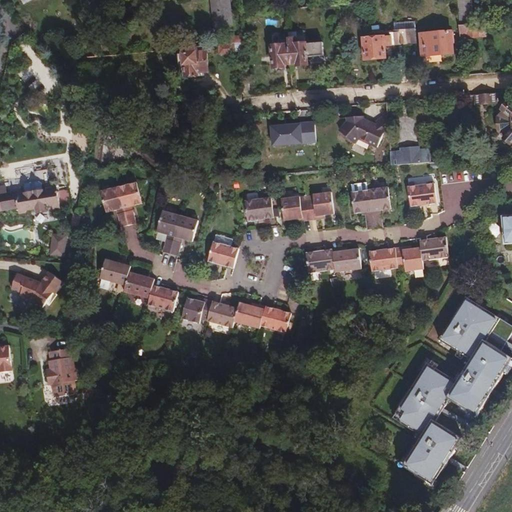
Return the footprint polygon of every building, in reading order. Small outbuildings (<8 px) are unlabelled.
[(230,31),(225,0),(209,0),(213,33),(230,31)] [(454,0),(455,12),(471,11),(469,0),(454,0)] [(455,12),(457,27),(472,26),(471,11),(455,12)] [(457,27),(458,40),(483,38),(482,25),(472,26),(457,27)] [(392,45),(402,44),(401,31),(391,32),(392,45)] [(401,31),(402,44),(411,44),(410,31),(401,31)] [(448,42),(447,35),(418,38),(419,56),(446,54),(445,42),(448,42)] [(388,48),(388,39),(361,41),(363,62),(383,60),(382,48),(388,48)] [(285,41),(286,66),(293,66),(293,68),(304,67),(304,60),(319,59),(318,45),(302,46),(302,40),(285,41)] [(280,67),(286,66),(285,41),(279,42),(277,42),(277,47),(269,48),(270,69),(281,69),(280,67)] [(230,55),(229,47),(219,47),(216,48),(216,55),(230,55)] [(204,49),(177,51),(178,69),(184,68),(185,80),(196,79),(196,75),(206,74),(204,49)] [(498,103),(497,94),(476,96),(477,105),(498,103)] [(511,109),(506,104),(501,110),(504,114),(497,119),(498,130),(505,135),(502,138),(509,144),(511,141),(511,109)] [(385,129),(383,114),(371,125),(360,118),(344,120),(344,124),(337,132),(352,146),(357,141),(374,150),(385,129)] [(387,155),(388,167),(428,164),(426,151),(418,152),(417,149),(397,151),(397,154),(387,155)] [(172,178),(182,187),(196,186),(179,171),(172,178)] [(24,195),(41,192),(40,185),(37,183),(25,185),(23,188),(24,195)] [(116,188),(124,227),(132,225),(128,207),(138,205),(134,184),(116,188)] [(434,204),(432,185),(406,188),(408,208),(434,204)] [(55,190),(41,192),(24,195),(15,196),(15,194),(5,196),(4,188),(0,188),(0,211),(17,208),(18,214),(24,213),(23,211),(68,204),(66,191),(56,193),(55,190)] [(118,228),(124,227),(116,188),(99,191),(103,213),(114,211),(118,228)] [(368,191),(373,230),(380,229),(378,211),(388,210),(385,189),(368,191)] [(365,231),(373,230),(368,191),(349,194),(352,215),(363,214),(365,231)] [(305,201),(308,221),(321,219),(320,217),(331,215),(328,194),(310,197),(310,200),(305,201)] [(270,219),(268,199),(243,202),(245,222),(270,219)] [(295,223),(308,221),(305,201),(299,202),(299,199),(281,202),(284,222),(295,221),(295,223)] [(161,253),(168,255),(177,218),(160,213),(155,234),(165,237),(161,253)] [(74,229),(77,216),(70,214),(68,228),(74,229)] [(511,245),(511,217),(501,219),(503,246),(511,245)] [(177,218),(168,255),(173,256),(178,240),(188,243),(194,222),(177,218)] [(51,256),(64,258),(66,239),(53,237),(51,256)] [(419,249),(420,261),(446,258),(443,239),(418,242),(419,249)] [(231,270),(236,250),(210,243),(205,263),(231,270)] [(422,271),(420,261),(419,249),(408,250),(408,248),(392,249),(395,270),(403,269),(404,274),(422,271)] [(330,251),(332,272),(333,272),(333,275),(360,272),(357,250),(346,251),(346,249),(330,251)] [(369,273),(395,270),(392,249),(366,253),(369,273)] [(307,275),(332,272),(330,251),(304,255),(307,275)] [(99,281),(124,288),(127,275),(129,268),(115,264),(104,262),(99,281)] [(17,276),(11,290),(20,295),(19,298),(31,303),(41,310),(52,295),(54,296),(63,285),(49,274),(40,285),(17,276)] [(123,294),(148,300),(151,287),(152,281),(127,275),(124,288),(123,294)] [(151,287),(148,300),(146,307),(170,313),(175,293),(151,287)] [(198,322),(205,324),(210,303),(204,302),(203,305),(197,303),(185,300),(179,322),(196,327),(198,322)] [(408,473),(432,488),(446,465),(443,463),(445,459),(447,456),(450,458),(461,441),(434,424),(443,410),(448,402),(475,419),(496,385),(511,360),(500,353),(506,342),(511,332),(511,328),(464,300),(438,342),(470,361),(457,384),(425,365),(398,410),(404,414),(398,424),(420,438),(404,465),(411,469),(408,473)] [(229,330),(231,323),(234,310),(210,303),(205,324),(229,330)] [(256,330),(257,327),(261,311),(246,307),(236,304),(234,310),(231,323),(256,330)] [(261,311),(257,327),(281,334),(287,315),(262,308),(261,311)] [(78,331),(88,329),(84,312),(75,314),(78,331)] [(307,353),(313,345),(308,341),(307,343),(306,342),(301,348),(307,353)] [(0,373),(10,372),(7,348),(0,348),(0,373)] [(48,382),(49,385),(51,398),(72,394),(70,381),(72,381),(68,350),(46,353),(47,361),(46,362),(47,370),(42,371),(44,382),(48,382)] [(24,388),(23,379),(16,380),(17,389),(24,388)]
